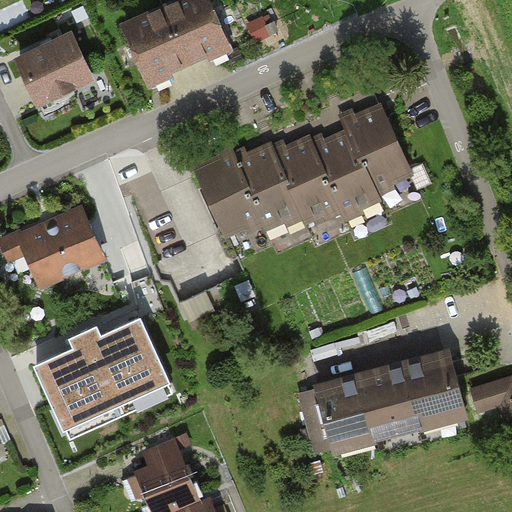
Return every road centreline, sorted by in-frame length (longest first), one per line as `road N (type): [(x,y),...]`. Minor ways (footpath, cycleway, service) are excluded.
road 1 (residential): [(0,192),(413,8)]
road 2 (residential): [(511,272),(413,8)]
road 3 (residential): [(0,357),(63,511)]
